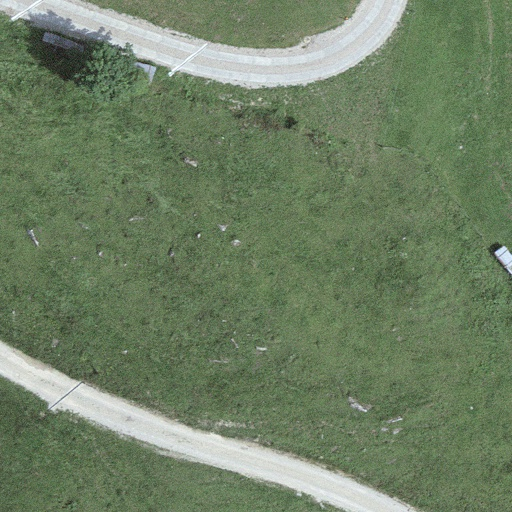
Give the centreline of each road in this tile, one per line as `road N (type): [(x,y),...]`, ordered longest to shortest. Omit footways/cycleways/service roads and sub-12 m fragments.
road 1 (track): [(0,21),(100,59),(333,85),(389,31),(395,0)]
road 2 (track): [(361,511),(294,476),(92,408),(0,354)]
